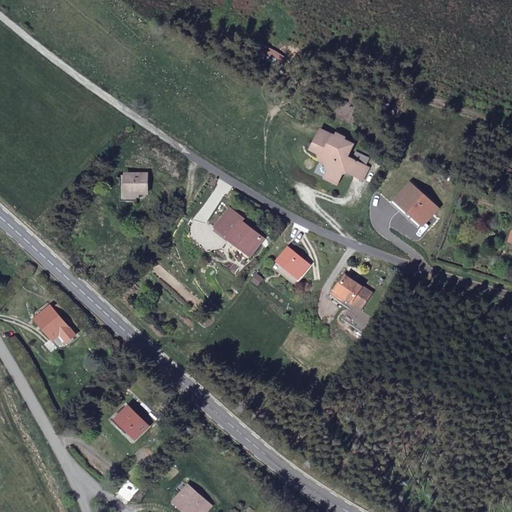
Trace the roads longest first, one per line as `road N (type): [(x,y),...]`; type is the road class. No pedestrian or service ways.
road 1 (secondary): [(0,223),(277,466),(344,511)]
road 2 (unclassified): [(115,98),(306,224),(511,295)]
road 3 (track): [(0,15),(115,98)]
